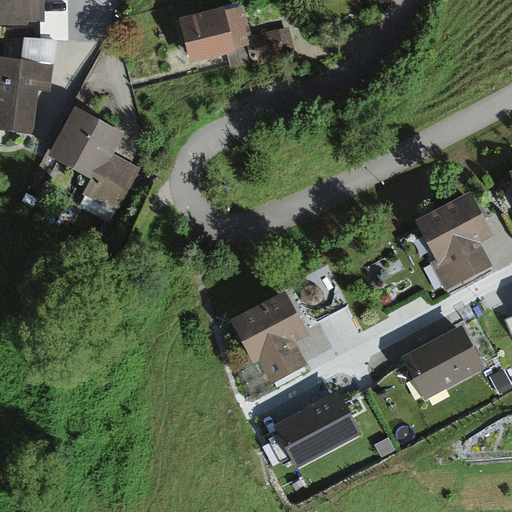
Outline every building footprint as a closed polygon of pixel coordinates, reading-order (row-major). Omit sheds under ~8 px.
[(0,0),(0,16),(37,15),(36,0),(0,0)] [(173,18),(183,56),(241,41),(231,3),(173,18)] [(245,40),(253,66),(290,54),(282,28),(245,40)] [(0,125),(28,128),(35,63),(0,59),(0,125)] [(114,131),(67,107),(45,152),(95,177),(85,196),(113,210),(133,171),(102,155),(114,131)] [(411,218),(446,284),(483,264),(470,241),(481,235),(458,192),(411,218)] [(274,292),(226,319),(248,358),(255,354),(274,387),(302,371),(283,338),(296,331),(274,292)] [(511,309),(502,314),(511,336),(511,309)] [(475,370),(455,333),(401,362),(422,400),(475,370)] [(359,434),(339,395),(277,428),(298,466),(359,434)]
